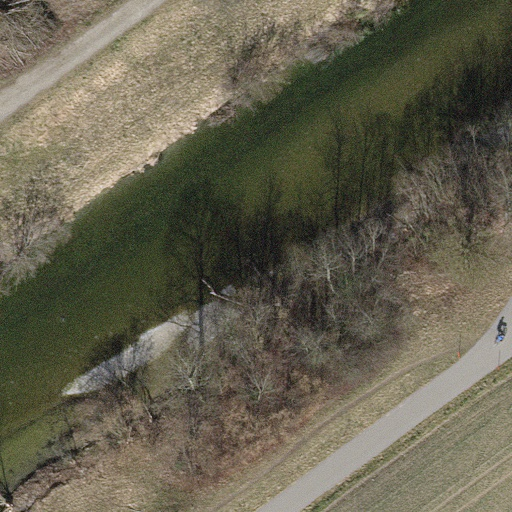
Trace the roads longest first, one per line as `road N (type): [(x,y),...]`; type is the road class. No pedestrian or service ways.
road 1 (track): [(277,511),(489,357),(511,325)]
road 2 (track): [(0,110),(146,0)]
